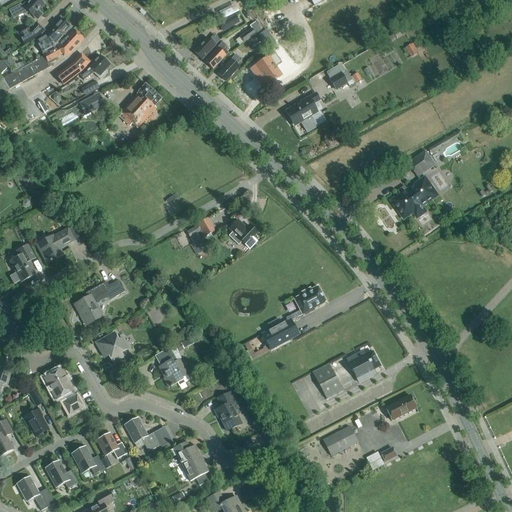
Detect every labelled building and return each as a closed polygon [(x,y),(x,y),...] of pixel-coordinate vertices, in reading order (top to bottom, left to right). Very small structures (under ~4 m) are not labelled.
[(31,0),(24,8),(23,8),(20,5),(9,11),(13,19),(15,18),(27,11),(33,17),(33,16),(36,19),(38,19),(41,16),(41,14),(38,11),(44,5),(38,0),(31,0)] [(227,29),(239,22),(235,16),(223,23),(227,29)] [(66,36),(62,33),(69,26),(68,25),(64,20),(63,21),(62,20),(46,37),(39,41),(46,53),(54,48),(66,36)] [(244,43),(261,30),(255,22),(249,26),(251,29),(240,37),(244,43)] [(37,37),(44,30),(37,23),(30,30),(28,27),(18,33),(25,45),(37,37)] [(51,67),(48,62),(63,54),(64,54),(66,54),(67,54),(69,54),(70,53),(73,51),(84,40),(80,37),(81,36),(75,30),(74,31),(73,30),(59,46),(59,47),(44,55),(3,79),(9,90),(41,72),(51,67)] [(215,46),(220,41),(214,35),(209,40),(207,38),(200,45),(201,46),(195,53),(201,59),(207,53),(208,54),(215,46)] [(219,63),(228,53),(226,51),(228,48),(222,43),(218,48),(217,48),(210,56),(211,56),(205,63),(212,69),(218,63),(219,63)] [(260,43),(254,47),(259,55),(265,51),(260,43)] [(411,57),(418,53),(412,44),(405,48),(411,57)] [(275,53),(255,67),(268,85),(281,76),(275,67),(281,63),(275,53)] [(73,63),(69,66),(76,76),(81,72),(90,62),(81,54),(73,63)] [(236,65),(241,60),(235,55),(231,60),(230,60),(223,68),(224,69),(218,75),(225,81),(231,75),(232,76),(239,68),(236,65)] [(98,78),(100,79),(102,79),(108,73),(108,71),(106,69),(109,65),(100,56),(90,68),(80,76),(84,81),(95,72),(99,76),(98,78)] [(7,57),(0,61),(12,72),(20,68),(7,57)] [(330,79),(329,79),(336,90),(347,83),(349,87),(355,84),(347,70),(345,71),(340,64),(332,70),(326,73),(330,79)] [(363,70),(367,76),(371,73),(368,67),(363,70)] [(361,81),(357,74),(351,77),(356,84),(361,81)] [(85,96),(99,88),(96,81),(81,88),(85,96)] [(154,107),(161,99),(145,84),(138,92),(138,93),(120,113),(126,119),(123,121),(129,127),(132,124),(137,129),(156,108),(154,107)] [(310,117),(316,113),(311,105),(319,101),(315,94),(300,103),(301,104),(296,107),(295,106),(287,111),(295,126),(301,122),(307,132),(317,127),(310,117)] [(91,97),(79,104),(85,116),(98,110),(91,97)] [(436,165),(426,151),(408,163),(418,178),(436,165)] [(436,160),(441,166),(446,162),(441,156),(436,160)] [(421,181),(391,201),(404,219),(413,213),(415,215),(417,217),(420,217),(424,214),(424,212),(424,209),(422,207),(434,199),(421,181)] [(215,232),(207,220),(196,227),(197,227),(186,234),(193,245),(191,247),(197,256),(206,250),(197,236),(200,233),(204,239),(215,232)] [(250,240),(257,233),(249,225),(246,228),(237,220),(228,229),(232,233),(229,237),(238,245),(241,242),(248,248),(253,243),(250,240)] [(59,249),(73,241),(67,230),(53,237),(52,236),(36,245),(47,264),(63,256),(59,249)] [(29,262),(32,260),(35,259),(28,245),(16,252),(20,258),(11,263),(16,273),(9,277),(14,285),(20,281),(35,273),(29,262)] [(97,305),(115,295),(116,297),(125,292),(119,280),(109,286),(107,282),(86,293),(88,297),(75,304),(77,308),(76,309),(82,320),(83,319),(87,325),(102,317),(98,309),(99,309),(97,305)] [(309,312),(326,302),(318,286),(311,290),(310,288),(300,294),(300,296),(294,299),(300,311),(286,318),(287,321),(261,335),(270,351),(299,335),(291,321),(302,315),(304,314),(305,316),(310,313),(309,312)] [(160,302),(148,310),(157,322),(169,313),(160,302)] [(121,353),(128,349),(122,338),(118,341),(114,333),(96,343),(104,358),(108,356),(112,363),(123,357),(121,353)] [(180,343),(175,346),(178,352),(183,349),(180,343)] [(182,379),(188,375),(179,359),(177,361),(170,348),(154,356),(160,366),(158,367),(164,378),(163,379),(168,388),(177,384),(178,386),(185,383),(182,379)] [(372,370),(380,367),(372,352),(361,358),(358,354),(347,360),(359,383),(375,375),(372,370)] [(11,370),(12,364),(9,363),(10,361),(2,359),(1,361),(0,360),(0,390),(2,384),(4,383),(6,384),(9,376),(11,375),(12,372),(11,370)] [(329,365),(313,374),(327,400),(343,391),(329,365)] [(70,414),(83,407),(76,396),(76,397),(72,390),(73,390),(61,369),(44,379),(56,400),(64,395),(68,401),(63,403),(70,414)] [(231,376),(226,378),(229,384),(234,382),(231,376)] [(36,391),(32,394),(30,395),(36,407),(43,403),(36,391)] [(226,432),(242,424),(235,410),(238,409),(230,393),(217,399),(221,407),(214,411),(218,418),(219,417),(226,432)] [(392,421),(416,409),(410,396),(385,408),(392,421)] [(38,409),(32,413),(23,418),(27,426),(29,425),(35,437),(48,430),(40,416),(42,416),(38,409)] [(148,452),(160,445),(154,433),(148,436),(138,418),(124,426),(134,444),(141,440),(148,452)] [(0,456),(13,450),(5,437),(12,433),(5,420),(0,422),(0,456)] [(331,456),(358,443),(349,427),(323,441),(331,456)] [(117,459),(127,454),(121,443),(116,446),(110,434),(97,441),(105,456),(113,452),(117,459)] [(186,442),(168,451),(172,458),(175,465),(180,463),(190,482),(196,479),(199,486),(205,483),(201,476),(208,472),(195,446),(190,448),(186,442)] [(94,475),(104,469),(97,457),(92,459),(86,447),(71,455),(81,474),(91,469),(94,475)] [(384,463),(396,456),(392,448),(380,454),(384,463)] [(130,458),(121,463),(123,466),(127,463),(131,471),(136,469),(130,458)] [(68,489),(72,487),(77,484),(70,471),(66,473),(59,461),(45,469),(55,488),(64,483),(68,489)] [(29,478),(17,484),(27,502),(34,498),(41,511),(54,504),(46,489),(38,494),(29,478)] [(106,511),(104,506),(113,502),(107,491),(95,498),(98,504),(93,507),(93,508),(85,511),(106,511)] [(159,493),(153,496),(156,501),(162,498),(159,493)] [(182,493),(172,498),(175,503),(185,498),(182,493)] [(245,511),(244,511),(243,511),(236,497),(224,503),(219,493),(206,500),(212,511),(216,511),(222,509),(224,511),(245,511)]
